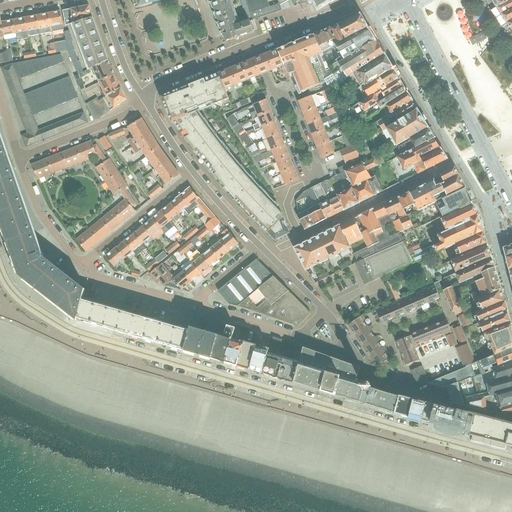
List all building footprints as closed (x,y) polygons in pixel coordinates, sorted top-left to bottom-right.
[(212,0),(215,9),(231,4),(229,0),(212,0)] [(246,0),(247,1),(248,5),(249,9),(251,13),(252,17),(253,19),(280,11),(278,4),(267,7),(264,0),(246,0)] [(511,0),(508,0),(497,6),(502,14),(511,7),(511,0)] [(231,4),(215,9),(219,20),(234,14),(231,4)] [(66,25),(67,25),(72,23),(73,23),(93,17),(90,5),(63,10),(66,25)] [(511,7),(502,14),(508,22),(511,19),(511,7)] [(48,13),(52,32),(64,30),(61,11),(48,13)] [(41,34),(52,32),(48,13),(37,15),(40,29),(41,34)] [(234,14),(219,20),(222,30),(238,25),(234,14)] [(346,39),(368,27),(361,14),(339,24),(346,39)] [(28,31),(40,29),(37,15),(25,17),(28,31)] [(16,33),(28,31),(25,17),(13,19),(16,33)] [(77,35),(97,28),(96,26),(93,17),(73,23),(72,23),(77,35)] [(4,35),(16,33),(13,19),(1,22),(4,35)] [(245,22),(248,33),(254,31),(250,20),(245,22)] [(226,41),(248,33),(245,22),(238,25),(222,30),(226,41)] [(331,28),(338,43),(346,39),(339,24),(331,28)] [(321,72),(330,67),(339,62),(376,40),(368,27),(346,39),(338,43),(330,47),(323,51),(314,56),(321,72)] [(331,28),(330,27),(323,31),(330,47),(338,43),(331,28)] [(85,56),(104,50),(102,46),(97,28),(77,35),(85,56)] [(323,51),(330,47),(323,31),(315,35),(323,51)] [(299,94),(320,84),(326,82),(321,72),(314,56),(323,51),(315,35),(278,49),(292,78),(299,94)] [(329,89),(356,72),(385,55),(379,44),(378,44),(376,40),(339,62),(330,67),(321,72),(326,82),(329,89)] [(49,54),(56,52),(54,43),(50,43),(51,48),(48,49),(49,54)] [(288,80),(292,78),(278,49),(263,55),(262,56),(259,57),(256,58),(254,59),(219,73),(226,88),(232,85),(234,88),(242,84),(241,82),(255,76),(256,79),(261,77),(260,74),(262,73),(265,72),(268,71),(270,70),(271,73),(278,70),(277,67),(281,66),(288,80)] [(92,67),(108,61),(104,50),(85,56),(90,69),(92,67)] [(0,53),(0,63),(9,61),(7,52),(0,53)] [(55,55),(59,64),(64,61),(61,54),(55,55)] [(53,66),(59,64),(55,55),(49,56),(53,66)] [(385,55),(356,72),(364,84),(393,68),(385,55)] [(47,68),(53,66),(49,56),(43,57),(47,68)] [(42,70),(47,68),(43,57),(37,59),(42,70)] [(36,72),(42,70),(37,59),(31,60),(36,72)] [(31,75),(36,72),(31,60),(25,61),(31,75)] [(25,77),(31,75),(25,61),(19,62),(25,77)] [(115,75),(108,61),(92,67),(100,82),(115,75)] [(19,79),(25,77),(19,62),(13,63),(15,68),(17,74),(19,79)] [(4,73),(15,68),(13,63),(10,64),(1,67),(4,73)] [(6,79),(17,74),(15,68),(4,73),(6,79)] [(359,87),(362,92),(365,90),(369,96),(399,78),(393,68),(364,84),(359,87)] [(229,99),(225,88),(226,88),(219,73),(189,85),(191,90),(182,93),(180,89),(162,96),(172,122),(174,121),(186,138),(196,151),(214,174),(225,188),(225,187),(236,199),(246,210),(257,221),(268,233),(275,240),(287,234),(290,233),(282,212),(273,204),(263,193),(253,182),(259,177),(249,166),(250,165),(241,154),(231,142),(222,130),(213,119),(205,106),(197,112),(196,111),(187,114),(186,111),(198,106),(198,107),(200,107),(198,103),(205,100),(206,104),(212,102),(214,105),(229,99)] [(20,80),(19,79),(17,74),(6,79),(8,84),(20,80)] [(100,82),(107,97),(122,89),(115,75),(100,82)] [(69,89),(74,86),(70,76),(64,78),(69,89)] [(63,91),(69,89),(64,78),(59,80),(63,91)] [(378,103),(404,85),(399,78),(369,96),(360,102),(365,111),(378,103)] [(20,80),(8,84),(10,90),(22,85),(20,80)] [(57,93),(63,91),(59,80),(53,83),(57,93)] [(52,95),(57,93),(53,83),(48,85),(52,95)] [(46,98),(52,95),(48,85),(42,87),(46,98)] [(404,85),(378,103),(381,108),(387,105),(407,92),(404,85)] [(69,89),(73,99),(78,97),(74,86),(69,89)] [(40,100),(46,98),(42,87),(36,89),(40,100)] [(35,102),(40,100),(36,89),(31,91),(35,102)] [(67,101),(73,99),(69,89),(63,91),(67,101)] [(107,97),(99,101),(105,114),(126,99),(125,95),(122,89),(107,97)] [(29,104),(35,102),(31,91),(25,94),(27,98),(29,104)] [(61,104),(67,101),(63,91),(57,93),(61,104)] [(392,113),(412,100),(407,92),(387,105),(392,113)] [(27,98),(25,94),(25,93),(13,97),(15,103),(27,98)] [(56,106),(61,104),(57,93),(52,95),(56,106)] [(50,108),(56,106),(52,95),(46,98),(50,108)] [(303,112),(316,107),(311,95),(298,100),(303,112)] [(18,109),(29,104),(27,98),(15,103),(18,109)] [(45,110),(50,108),(46,98),(40,100),(45,110)] [(88,107),(94,104),(99,101),(97,98),(86,103),(88,107)] [(253,118),(258,115),(271,110),(267,99),(254,104),(256,110),(251,113),(253,118)] [(39,113),(45,110),(40,100),(35,102),(39,113)] [(383,131),(387,129),(417,109),(412,100),(392,113),(378,122),(383,131)] [(100,117),(101,117),(105,114),(99,101),(94,104),(100,117)] [(33,115),(39,113),(35,102),(29,104),(32,110),(33,115)] [(20,114),(32,110),(29,104),(18,109),(20,114)] [(97,119),(100,117),(94,104),(88,107),(94,120),(97,119)] [(316,107),(303,112),(308,123),(321,118),(316,107)] [(327,116),(336,112),(334,107),(325,111),(327,116)] [(411,138),(429,127),(417,109),(387,129),(397,146),(411,138)] [(34,116),(33,115),(32,110),(20,114),(22,120),(34,116)] [(276,122),(271,110),(258,115),(261,122),(253,125),(256,130),(263,127),(276,122)] [(78,114),(83,125),(88,122),(84,112),(78,114)] [(338,117),(338,116),(336,112),(327,116),(321,118),(308,123),(312,135),(325,129),(323,123),(338,117)] [(77,127),(83,125),(78,114),(73,116),(77,127)] [(227,118),(233,127),(238,124),(232,115),(227,118)] [(71,129),(77,127),(73,116),(67,118),(71,129)] [(66,131),(71,129),(67,118),(62,120),(66,131)] [(138,141),(151,133),(142,119),(128,127),(138,141)] [(60,133),(66,131),(62,120),(56,123),(60,133)] [(240,137),(247,133),(240,122),(238,124),(233,127),(240,137)] [(267,138),(280,133),(276,122),(263,127),(267,138)] [(28,134),(33,132),(39,129),(37,123),(25,127),(27,133),(28,134)] [(55,136),(60,133),(56,123),(50,125),(55,136)] [(49,138),(55,136),(50,125),(44,127),(49,138)] [(43,140),(49,138),(44,127),(39,129),(43,140)] [(38,142),(43,140),(39,129),(33,132),(38,142)] [(317,146),(330,141),(325,129),(312,135),(317,146)] [(399,149),(402,154),(434,138),(435,138),(429,129),(412,139),(398,147),(399,149)] [(32,145),(38,142),(33,132),(28,134),(32,145)] [(32,145),(28,134),(27,133),(22,135),(26,147),(32,145)] [(148,155),(160,147),(151,133),(138,141),(148,155)] [(247,148),(254,143),(247,133),(240,137),(247,148)] [(272,149),(285,144),(280,133),(267,138),(272,149)] [(105,135),(98,140),(106,151),(113,146),(105,135)] [(37,247),(0,136),(0,221),(9,249),(9,250),(15,268),(16,268),(19,275),(76,320),(83,301),(86,289),(84,287),(82,290),(53,267),(54,265),(44,258),(41,246),(37,247)] [(397,156),(404,171),(405,171),(405,170),(414,166),(418,173),(427,169),(421,158),(441,148),(434,138),(402,154),(397,156)] [(97,156),(96,153),(95,150),(91,141),(76,147),(82,161),(97,156)] [(330,141),(317,146),(322,158),(335,152),(330,141)] [(285,144),(272,149),(261,154),(260,154),(254,158),(257,163),(275,155),(277,161),(290,155),(285,144)] [(363,162),(354,145),(341,150),(346,165),(355,160),(357,165),(363,162)] [(67,167),(82,161),(76,147),(62,152),(67,167)] [(157,169),(169,160),(160,147),(148,155),(157,169)] [(427,169),(437,164),(448,159),(441,148),(421,158),(427,169)] [(251,153),(254,158),(260,154),(257,149),(251,153)] [(53,173),(67,167),(62,152),(47,158),(53,173)] [(281,172),(294,167),(290,155),(277,161),(281,172)] [(379,165),(384,163),(380,155),(375,158),(379,165)] [(38,179),(53,173),(47,158),(32,164),(38,179)] [(105,181),(119,172),(110,159),(107,161),(106,158),(101,161),(102,164),(97,168),(105,181)] [(367,171),(379,165),(375,158),(372,160),(367,162),(368,163),(366,164),(365,164),(364,163),(363,163),(363,162),(367,171)] [(169,160),(157,169),(166,183),(179,174),(169,160)] [(355,160),(346,165),(338,169),(341,173),(334,177),(342,192),(352,187),(360,202),(375,195),(368,180),(372,178),(367,171),(363,162),(357,165),(355,160)] [(294,167),(281,172),(286,184),(299,178),(294,167)] [(438,187),(443,184),(459,176),(459,175),(455,168),(436,179),(434,180),(438,187)] [(122,193),(127,190),(125,187),(127,186),(119,172),(105,181),(114,194),(120,191),(122,193)] [(459,176),(443,184),(447,194),(448,196),(449,197),(466,189),(459,176)] [(337,194),(342,192),(334,177),(326,181),(334,197),(338,195),(337,194)] [(375,177),(372,178),(368,180),(375,195),(382,191),(375,177)] [(438,187),(434,180),(410,192),(419,210),(437,202),(438,201),(437,198),(447,194),(443,184),(438,187)] [(336,214),(345,210),(338,195),(334,197),(326,181),(320,183),(336,214)] [(327,219),(336,214),(320,183),(313,187),(318,198),(319,200),(321,204),(320,204),(327,219)] [(205,225),(214,217),(190,187),(180,195),(189,206),(194,202),(205,215),(200,219),(205,225)] [(318,198),(313,187),(307,190),(310,196),(312,201),(316,199),(317,201),(318,200),(319,200),(318,198)] [(345,210),(360,202),(352,187),(342,192),(337,194),(338,195),(345,210)] [(448,196),(438,201),(437,202),(443,216),(467,205),(468,203),(472,201),(466,189),(449,197),(448,196)] [(399,197),(404,208),(413,205),(416,212),(419,210),(410,192),(399,197)] [(296,202),(305,198),(302,193),(296,200),(296,202)] [(193,211),(189,206),(180,195),(171,203),(179,213),(184,209),(189,215),(193,211)] [(408,215),(407,215),(404,208),(399,197),(385,204),(390,215),(398,211),(401,218),(393,222),(393,223),(398,233),(400,232),(403,230),(404,230),(413,226),(408,215)] [(136,211),(132,207),(129,203),(127,201),(126,199),(125,199),(113,209),(123,221),(136,211)] [(479,217),(478,215),(472,201),(468,203),(467,205),(443,216),(442,217),(448,231),(479,217)] [(170,221),(179,213),(171,203),(161,211),(170,221)] [(320,204),(319,204),(308,210),(315,224),(315,225),(327,219),(320,204)] [(393,222),(390,215),(385,204),(374,209),(382,228),(386,226),(393,223),(393,222)] [(111,231),(123,221),(113,209),(101,219),(111,231)] [(368,247),(390,237),(386,226),(382,228),(374,209),(354,219),(364,238),(368,247)] [(297,215),(300,220),(305,230),(315,224),(308,210),(297,215)] [(161,229),(170,221),(161,211),(152,218),(161,229)] [(210,231),(220,223),(214,217),(205,225),(207,227),(210,231)] [(437,252),(457,243),(483,231),(479,217),(448,231),(438,235),(441,242),(421,251),(418,245),(407,250),(413,263),(432,255),(438,253),(437,252)] [(163,231),(161,229),(152,218),(143,226),(152,236),(154,239),(163,231)] [(99,241),(111,231),(101,219),(89,229),(99,241)] [(350,245),(364,238),(354,219),(341,225),(350,245)] [(352,247),(350,245),(341,225),(330,231),(341,253),(352,247)] [(142,244),(152,236),(143,226),(134,234),(142,244)] [(207,227),(199,234),(202,238),(210,231),(207,227)] [(87,251),(99,241),(89,229),(77,239),(87,251)] [(186,240),(195,233),(192,229),(183,236),(186,240)] [(224,237),(220,240),(229,251),(238,243),(230,233),(226,229),(221,233),(224,237)] [(329,258),(341,253),(330,231),(318,236),(329,258)] [(483,231),(457,243),(460,255),(487,243),(483,231)] [(413,263),(407,250),(401,233),(400,232),(398,233),(390,237),(368,247),(354,254),(358,262),(356,263),(365,284),(385,276),(413,263)] [(124,241),(133,252),(137,256),(146,249),(142,244),(134,234),(124,241)] [(318,264),(329,258),(318,236),(307,242),(318,264)] [(220,240),(211,248),(220,259),(229,251),(220,240)] [(124,259),(133,252),(124,241),(116,249),(124,259)] [(190,241),(181,249),(184,253),(193,245),(190,241)] [(307,270),(318,264),(307,242),(295,248),(307,270)] [(176,248),(173,244),(165,251),(168,254),(176,248)] [(487,245),(451,260),(456,272),(491,257),(487,245)] [(202,255),(202,256),(210,266),(220,259),(211,248),(202,255)] [(114,267),(124,259),(116,249),(106,257),(114,267)] [(199,252),(190,260),(201,274),(210,266),(202,256),(202,255),(199,252)] [(461,283),(483,273),(495,267),(492,257),(491,257),(456,272),(461,283)] [(149,271),(158,263),(154,259),(145,266),(149,271)] [(238,306),(274,276),(257,259),(218,291),(228,304),(238,306)] [(190,260),(181,268),(192,281),(201,274),(190,260)] [(162,264),(149,274),(156,283),(160,280),(164,285),(182,290),(182,289),(192,281),(181,268),(180,267),(171,275),(162,264)] [(483,296),(501,288),(496,271),(495,267),(483,273),(484,275),(485,278),(476,281),(483,296)] [(274,276),(238,306),(248,309),(296,326),(311,313),(274,276)] [(439,281),(434,283),(434,284),(438,294),(443,291),(439,281)] [(422,289),(428,303),(440,298),(438,294),(434,284),(422,289)] [(444,290),(453,311),(454,311),(456,315),(463,312),(452,287),(444,290)] [(483,310),(505,300),(501,288),(483,296),(478,298),(483,310)] [(417,308),(428,303),(422,289),(411,294),(417,308)] [(405,313),(417,308),(411,294),(399,299),(405,313)] [(394,318),(405,313),(399,299),(388,304),(394,318)] [(481,322),(508,310),(505,300),(483,310),(476,312),(481,322)] [(96,305),(83,301),(76,320),(90,324),(96,305)] [(382,323),(394,318),(388,304),(376,309),(382,323)] [(104,328),(109,309),(96,305),(90,324),(104,328)] [(117,332),(123,312),(109,309),(104,328),(117,332)] [(484,334),(487,333),(511,322),(508,310),(481,322),(479,323),(484,334)] [(131,335),(136,316),(123,312),(117,332),(131,335)] [(356,335),(368,327),(363,320),(365,319),(362,315),(361,316),(349,324),(356,335)] [(145,339),(150,320),(136,316),(131,335),(145,339)] [(441,338),(446,336),(453,333),(447,319),(435,324),(441,338)] [(158,343),(163,324),(150,320),(145,339),(158,343)] [(495,354),(511,346),(511,325),(511,322),(487,333),(495,354)] [(171,347),(177,328),(163,324),(158,343),(171,347)] [(225,363),(231,342),(235,328),(222,324),(218,335),(212,359),(225,363)] [(429,343),(441,338),(435,324),(424,329),(429,343)] [(363,345),(375,337),(371,331),(372,329),(370,325),(368,327),(356,335),(363,345)] [(184,351),(190,332),(177,328),(171,347),(184,351)] [(191,328),(190,332),(184,351),(212,359),(218,335),(191,328)] [(417,348),(429,343),(424,329),(412,334),(412,335),(417,348)] [(402,354),(415,348),(417,348),(412,335),(396,341),(402,354)] [(377,336),(375,337),(363,345),(370,356),(382,347),(378,341),(379,340),(377,336)] [(278,352),(282,340),(273,337),(269,350),(278,352)] [(237,366),(244,342),(239,341),(239,344),(231,342),(225,363),(237,366)] [(250,370),(256,349),(257,346),(244,342),(237,366),(250,370)] [(377,367),(389,358),(385,351),(386,350),(384,346),(382,347),(370,356),(377,367)] [(511,359),(511,346),(495,354),(481,360),(481,361),(475,363),(470,365),(466,367),(429,382),(428,383),(446,388),(448,387),(448,386),(458,383),(460,387),(469,383),(467,379),(471,377),(511,359)] [(300,364),(294,383),(360,402),(361,403),(362,404),(364,405),(365,405),(367,404),(370,393),(363,391),(364,386),(340,379),(341,378),(340,378),(341,376),(356,380),(361,367),(304,347),(300,364)] [(265,348),(264,351),(256,349),(250,370),(262,374),(268,355),(270,349),(265,348)] [(415,348),(402,354),(406,365),(420,359),(415,348)] [(278,378),(284,359),(268,355),(262,374),(278,378)] [(294,383),(300,364),(284,359),(278,378),(294,383)] [(475,382),(511,372),(511,359),(471,377),(471,379),(474,378),(475,382)] [(411,370),(414,376),(425,371),(423,366),(411,370)] [(427,377),(425,371),(414,376),(416,381),(427,377)] [(497,393),(511,389),(511,372),(475,382),(479,397),(480,397),(486,396),(486,397),(497,394),(497,393)] [(428,383),(429,382),(427,377),(416,381),(418,387),(428,383)] [(448,387),(452,403),(465,406),(462,397),(460,388),(458,383),(448,386),(448,387)] [(468,386),(460,388),(462,397),(471,395),(468,386)] [(396,413),(401,396),(372,388),(370,393),(367,404),(396,413)] [(511,389),(497,393),(497,394),(486,397),(487,410),(503,413),(501,406),(511,403),(511,389)] [(409,416),(414,399),(401,396),(396,413),(398,414),(409,416)] [(487,410),(486,397),(486,396),(480,397),(479,397),(466,400),(467,406),(487,410)] [(421,420),(426,402),(414,399),(409,416),(421,420)] [(431,422),(436,404),(426,402),(421,420),(431,422)] [(503,413),(511,411),(511,403),(501,406),(503,413)] [(470,433),(475,414),(436,404),(431,422),(436,424),(435,427),(464,434),(465,432),(470,433)] [(511,423),(475,414),(470,433),(511,444),(511,423)]
